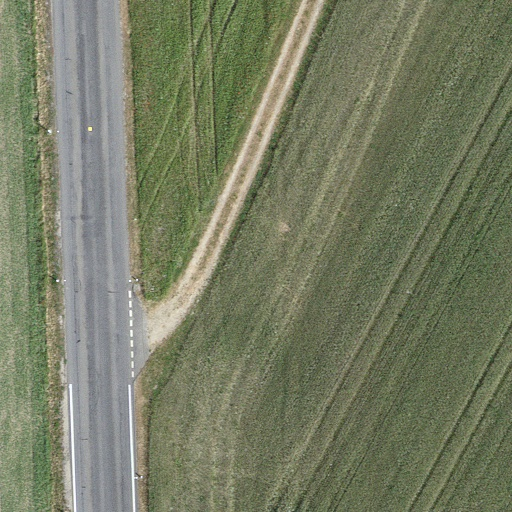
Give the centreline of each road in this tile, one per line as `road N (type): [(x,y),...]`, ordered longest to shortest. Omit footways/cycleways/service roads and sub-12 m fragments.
road 1 (tertiary): [(95,0),(116,511)]
road 2 (track): [(111,343),(157,322),(197,272),(311,0)]
